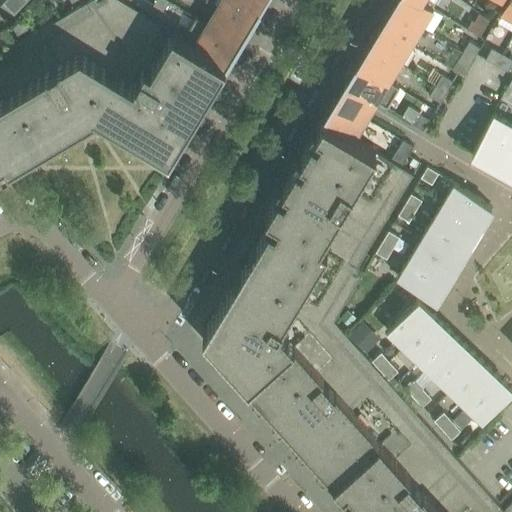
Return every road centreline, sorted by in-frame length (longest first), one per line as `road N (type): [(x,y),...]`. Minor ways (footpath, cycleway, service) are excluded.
road 1 (residential): [(151,345),(314,75)]
road 2 (residential): [(264,47),(113,307)]
road 3 (residential): [(151,345),(300,511)]
road 4 (residential): [(446,155),(314,75)]
road 5 (residential): [(0,398),(105,511)]
road 6 (residential): [(0,223),(28,219),(42,229),(113,307)]
